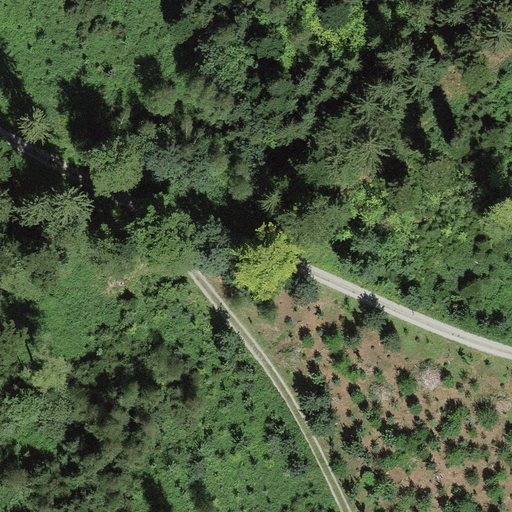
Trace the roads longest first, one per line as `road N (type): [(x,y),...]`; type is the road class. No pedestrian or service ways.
road 1 (track): [(511,351),(158,214),(0,131)]
road 2 (track): [(158,214),(353,511)]
